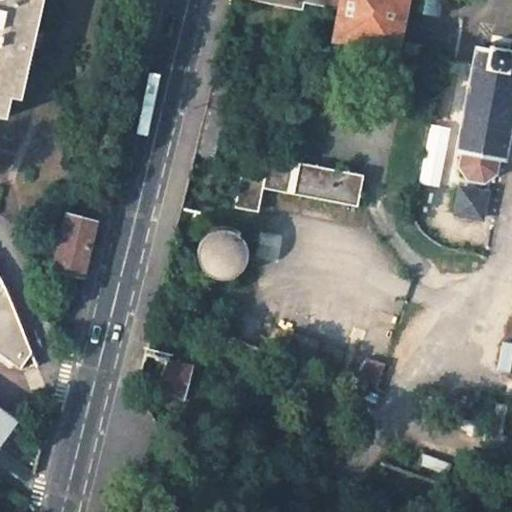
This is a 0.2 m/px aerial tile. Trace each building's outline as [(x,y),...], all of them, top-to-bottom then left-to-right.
[(0,0),(0,115),(5,117),(10,96),(16,97),(38,0),(0,0)] [(343,0),(342,5),(336,37),(398,49),(407,0),(343,0)] [(462,150),(497,157),(503,158),(511,113),(511,54),(476,47),(460,135),(457,149),(462,150)] [(199,135),(216,139),(229,86),(212,82),(199,135)] [(247,149),(235,205),(259,210),(264,186),(358,204),(365,172),(247,149)] [(468,179),(469,179),(481,182),(482,182),(494,173),(497,157),(462,150),(459,166),(468,179)] [(467,189),(480,191),(481,182),(469,179),(467,189)] [(486,192),(480,191),(467,189),(461,188),(456,213),(481,218),(486,192)] [(96,222),(67,214),(54,266),(83,274),(96,222)] [(209,235),(205,238),(202,242),(200,247),(199,253),(200,258),(201,263),(204,267),(207,271),(212,274),(217,276),(222,277),(227,276),(232,275),(237,272),(240,269),(243,264),(245,259),(246,254),(246,249),(244,244),(242,239),(238,236),(234,233),(229,231),(223,230),(218,230),(213,232),(209,235)] [(0,353),(19,368),(31,353),(5,288),(0,279),(0,353)] [(265,324),(258,347),(375,388),(384,364),(265,324)] [(190,399),(191,365),(170,360),(171,354),(147,347),(139,380),(190,399)] [(285,431),(293,405),(264,397),(256,422),(285,431)] [(0,438),(15,418),(0,406),(0,438)]
